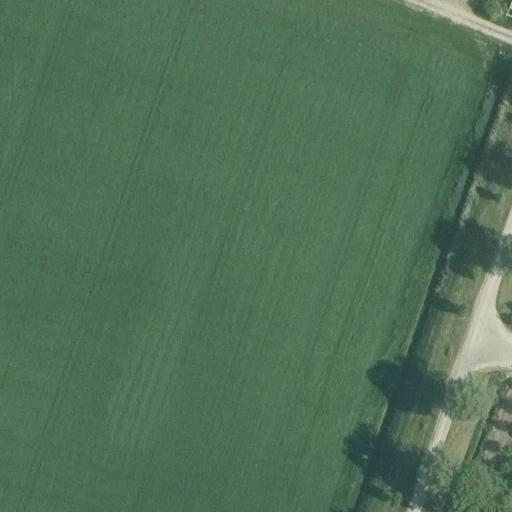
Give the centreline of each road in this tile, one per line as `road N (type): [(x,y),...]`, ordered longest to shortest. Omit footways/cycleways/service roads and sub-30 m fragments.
road 1 (unclassified): [(413,511),(511,227)]
road 2 (track): [(395,0),(511,39)]
